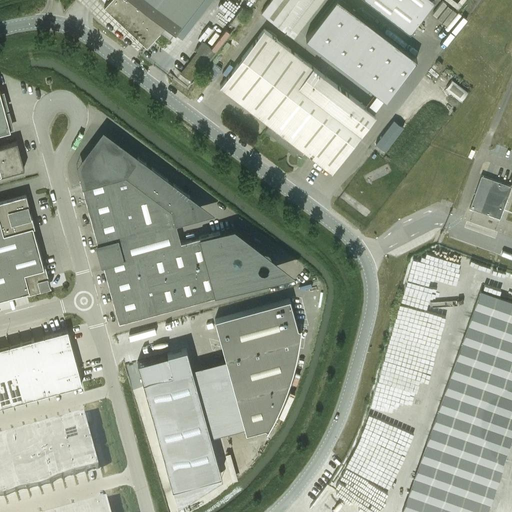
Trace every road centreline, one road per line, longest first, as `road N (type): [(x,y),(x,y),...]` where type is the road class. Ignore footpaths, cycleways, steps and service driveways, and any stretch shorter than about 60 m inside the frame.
road 1 (unclassified): [(275,511),(332,436),(371,303),(363,256),(350,237),(81,33),(50,23)]
road 2 (unknown): [(98,329),(262,291),(277,278),(274,242),(220,195)]
road 3 (unclassified): [(146,511),(90,300)]
road 4 (unknown): [(62,104),(102,113),(220,195)]
road 5 (unknown): [(220,195),(76,246)]
road 6 (unclassified): [(90,300),(54,167)]
